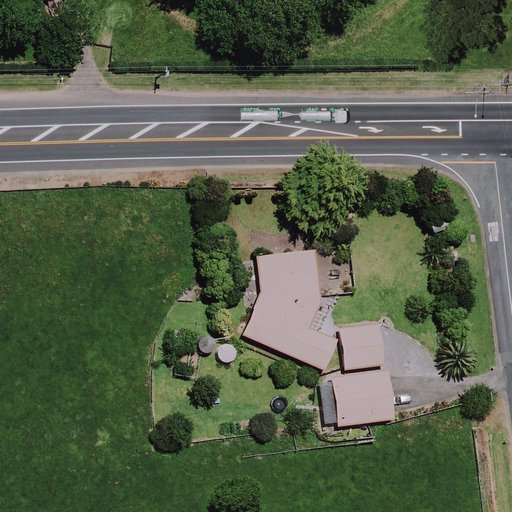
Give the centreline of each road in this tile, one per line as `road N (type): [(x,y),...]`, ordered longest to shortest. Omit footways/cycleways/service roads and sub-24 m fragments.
road 1 (primary): [(0,134),(494,128)]
road 2 (unclassified): [(511,298),(494,128)]
